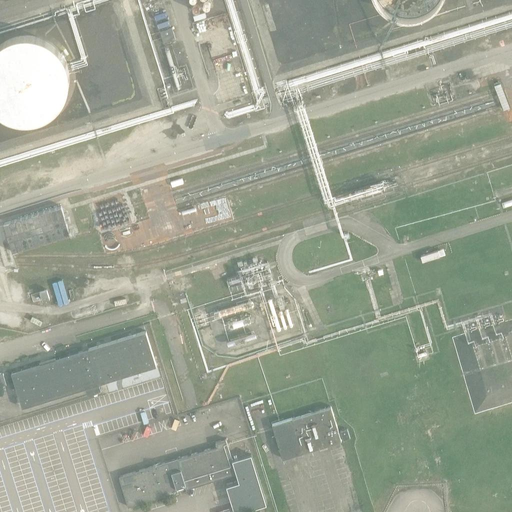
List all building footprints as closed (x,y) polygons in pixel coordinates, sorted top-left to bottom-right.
[(377,0),(381,5),(386,9),(390,11),(393,13),(400,15),(407,16),(414,16),(421,14),(426,12),(429,11),(432,9),(436,5),(440,0),(377,0)] [(172,28),(163,30),(160,31),(163,43),(175,39),(172,28)] [(70,77),(70,76),(70,72),(69,67),(68,64),(66,59),(65,55),(62,51),(59,47),(56,45),(50,40),(46,38),(41,35),(33,33),(25,33),(21,33),(16,34),(10,36),(7,38),(2,40),(0,42),(0,110),(3,113),(7,115),(11,117),(18,119),(21,119),(27,120),(32,119),(36,119),(42,117),(46,115),(50,113),(57,108),(62,101),(66,94),(68,90),(69,85),(70,82),(70,77)] [(228,57),(215,62),(226,95),(240,91),(228,57)] [(61,205),(2,224),(12,254),(71,236),(61,205)] [(40,291),(42,300),(50,298),(47,289),(40,291)] [(511,324),(452,342),(474,418),(511,407),(511,324)] [(145,331),(79,351),(56,359),(55,356),(40,361),(40,364),(11,373),(22,408),(85,388),(87,394),(101,390),(99,384),(156,366),(145,331)] [(331,407),(295,418),(272,425),(283,459),(341,441),(331,407)] [(340,431),(342,440),(350,438),(347,429),(340,431)] [(227,486),(235,511),(239,511),(267,503),(252,455),(232,460),(227,443),(226,439),(216,442),(217,446),(151,466),(150,461),(141,464),(143,469),(119,476),(128,506),(178,491),(177,488),(185,485),(187,489),(226,477),(236,473),(237,473),(239,482),(227,486)] [(351,471),(344,448),(340,450),(347,472),(351,471)]
